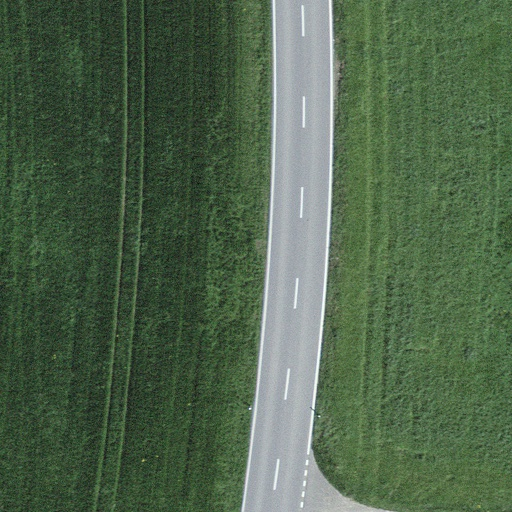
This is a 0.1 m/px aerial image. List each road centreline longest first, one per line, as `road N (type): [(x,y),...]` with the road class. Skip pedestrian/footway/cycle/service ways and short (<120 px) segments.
road 1 (secondary): [(280,511),(296,285),(297,0)]
road 2 (track): [(465,511),(281,503)]
